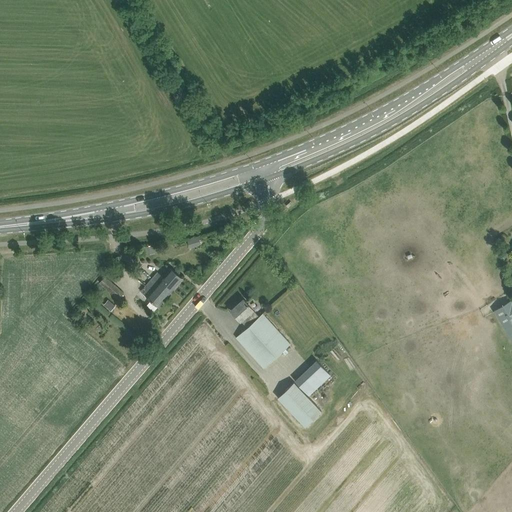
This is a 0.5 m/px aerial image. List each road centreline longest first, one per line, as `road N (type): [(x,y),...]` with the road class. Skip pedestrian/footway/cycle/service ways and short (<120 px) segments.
road 1 (tertiary): [(17,511),(265,224),(265,178)]
road 2 (primary): [(511,28),(397,101),(259,163)]
road 3 (primary): [(265,178),(401,117),(511,41)]
road 4 (primary): [(104,211),(136,214),(265,178)]
road 5 (primary): [(259,163),(104,211)]
